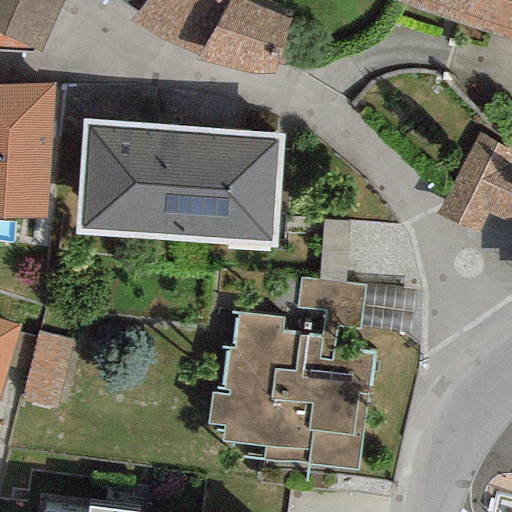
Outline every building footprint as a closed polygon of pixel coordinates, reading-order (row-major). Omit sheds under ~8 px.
[(63,0),(0,0),(0,34),(31,49),(38,52),(61,7),(63,0)] [(240,72),(271,75),(290,19),(239,0),(122,0),(136,11),(128,23),(198,56),(195,59),(240,72)] [(511,0),(397,0),(396,2),(511,41),(511,0)] [(0,51),(30,52),(31,49),(0,34),(0,51)] [(52,85),(0,86),(0,219),(46,221),(52,85)] [(282,134),(81,121),(74,235),(274,249),(282,134)] [(511,161),(511,151),(474,134),(448,192),(436,218),(478,237),(487,218),(511,228),(511,168),(509,167),(511,161)] [(283,320),(233,313),(223,395),(209,393),(205,421),(221,423),(219,442),(265,448),(263,462),(356,473),(370,358),(331,353),(334,327),(360,331),(360,327),(366,284),(300,277),(296,309),(325,313),(323,337),(282,332),(283,320)] [(414,291),(366,284),(360,327),(408,334),(414,291)] [(19,328),(0,321),(0,391),(7,367),(17,334),(19,328)] [(71,341),(36,332),(34,338),(26,373),(19,399),(54,407),(71,341)] [(26,373),(34,338),(17,334),(7,367),(26,373)]
